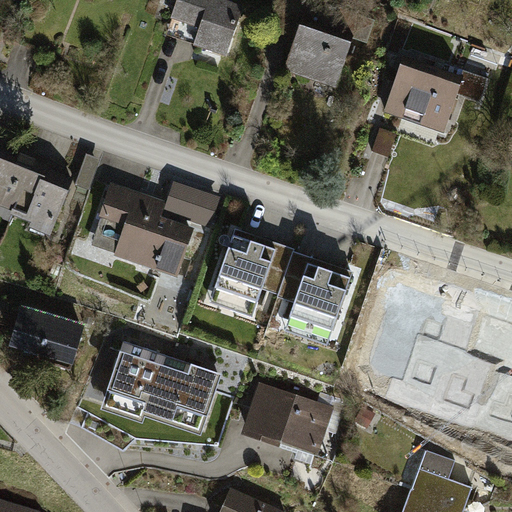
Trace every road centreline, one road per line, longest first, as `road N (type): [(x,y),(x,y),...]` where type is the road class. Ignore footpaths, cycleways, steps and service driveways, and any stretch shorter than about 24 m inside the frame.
road 1 (residential): [(0,94),(511,274)]
road 2 (residential): [(108,511),(0,398)]
